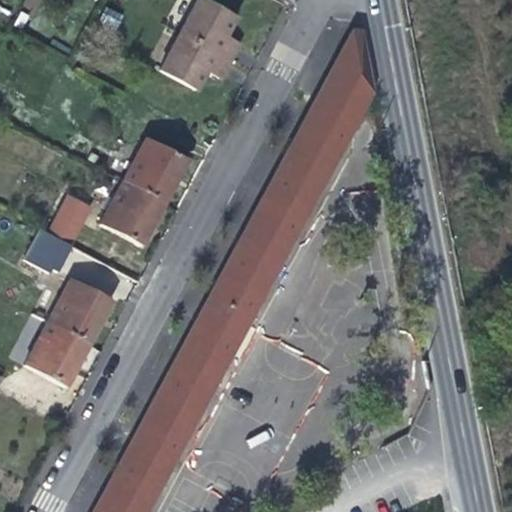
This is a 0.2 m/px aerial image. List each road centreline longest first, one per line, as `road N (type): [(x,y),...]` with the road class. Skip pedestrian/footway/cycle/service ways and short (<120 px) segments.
road 1 (residential): [(42,511),(310,0)]
road 2 (residential): [(372,0),(475,511)]
